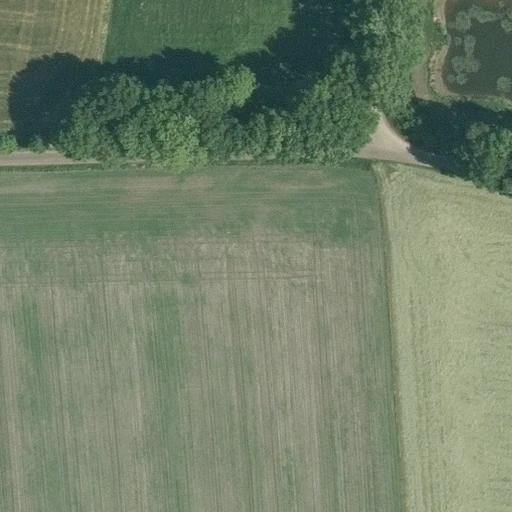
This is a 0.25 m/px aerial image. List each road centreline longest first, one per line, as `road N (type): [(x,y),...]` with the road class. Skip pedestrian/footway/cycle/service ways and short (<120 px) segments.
road 1 (unclassified): [(0,159),(372,152)]
road 2 (unclassified): [(372,152),(374,0)]
road 3 (unclassified): [(511,176),(372,152)]
